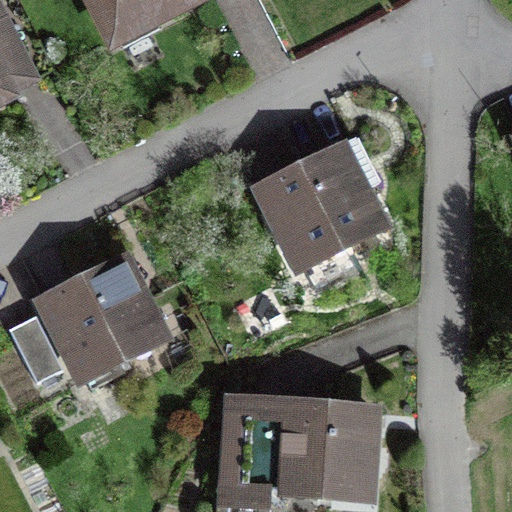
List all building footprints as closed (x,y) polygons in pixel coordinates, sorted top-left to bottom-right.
[(210,3),(209,0),(88,0),(115,52),(210,3)] [(4,11),(0,13),(0,109),(12,103),(1,83),(33,66),(4,11)] [(296,162),(204,208),(249,296),(303,269),(308,279),(390,238),(347,152),(303,175),(296,162)] [(130,262),(40,309),(83,389),(172,341),(130,262)] [(35,320),(11,331),(33,383),(58,372),(35,320)] [(413,420),(211,411),(206,511),(251,511),(252,501),(409,509),(413,420)]
